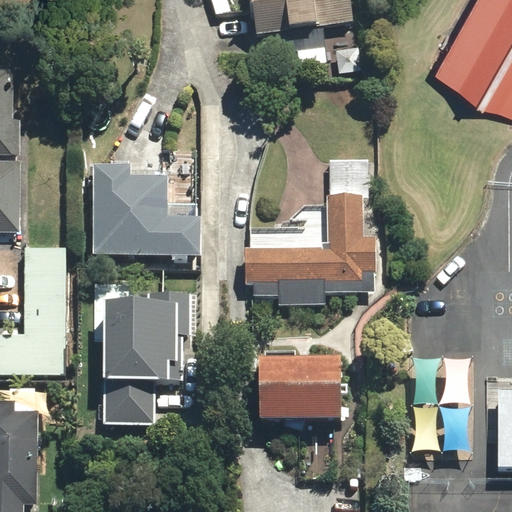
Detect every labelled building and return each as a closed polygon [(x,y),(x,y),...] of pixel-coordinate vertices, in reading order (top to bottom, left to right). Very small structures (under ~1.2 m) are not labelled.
[(231,0),(209,0),(215,22),(236,17),(231,0)] [(245,0),(247,20),(254,42),(349,29),(345,0),(245,0)] [(511,0),(476,0),(437,73),(511,113),(511,0)] [(326,53),(297,57),(301,84),(330,79),(326,53)] [(0,239),(19,239),(20,167),(0,167),(0,161),(20,161),(20,127),(12,127),(12,75),(0,74),(0,239)] [(90,173),(90,263),(200,263),(200,224),(194,224),(194,211),(166,211),(166,184),(129,184),(129,173),(90,173)] [(243,255),(244,292),(250,292),(250,302),(320,300),(320,298),(375,297),(374,243),(363,243),(362,203),(325,203),(326,253),(243,255)] [(0,339),(0,381),(64,381),(63,254),(22,254),(23,339),(0,339)] [(148,304),(102,304),(101,382),(104,382),(103,423),(156,424),(157,382),(169,382),(169,379),(184,379),(184,334),(192,334),(192,293),(148,293),(148,304)] [(337,366),(255,368),(256,429),(339,428),(337,366)] [(36,511),(37,418),(14,418),(14,406),(0,406),(0,511),(21,511),(22,511),(36,511)]
